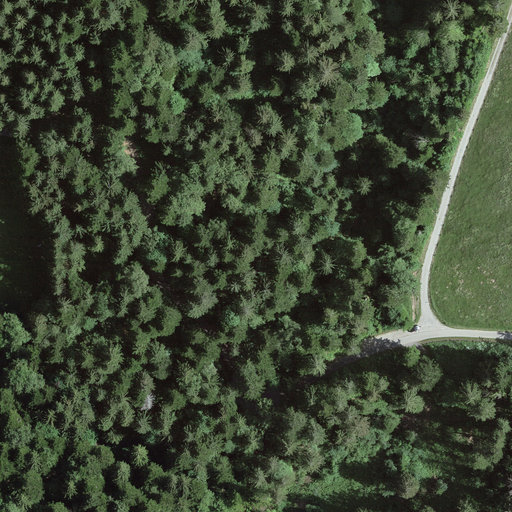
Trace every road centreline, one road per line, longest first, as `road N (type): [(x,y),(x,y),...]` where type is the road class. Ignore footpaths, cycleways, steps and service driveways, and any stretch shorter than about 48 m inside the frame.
road 1 (unclassified): [(140,0),(167,54),(179,128),(173,163),(148,214),(149,262),(251,392),(276,397),(359,354),(423,333),(511,336)]
road 2 (unknown): [(175,89),(73,56),(0,15)]
road 3 (track): [(151,207),(84,149),(0,131)]
